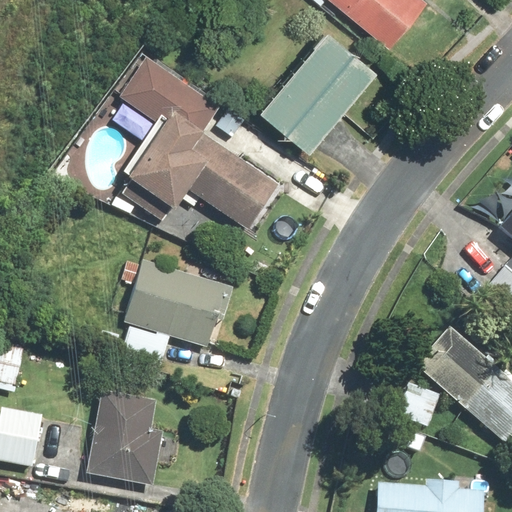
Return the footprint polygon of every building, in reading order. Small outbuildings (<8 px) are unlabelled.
[(421,6),(413,0),(328,0),(384,48),(421,6)] [(329,18),(263,101),(317,144),(383,60),(329,18)] [(220,103),(150,57),(124,96),(160,120),(126,171),(182,208),(194,190),(254,229),(288,177),(207,124),(220,103)] [(511,205),(498,222),(511,234),(511,244),(482,279),(511,305),(511,304),(511,205)] [(235,276),(128,251),(111,321),(127,324),(120,352),(164,362),(171,335),(218,346),(235,276)] [(511,367),(455,319),(415,366),(511,448),(511,367)] [(0,391),(16,395),(24,349),(0,344),(0,391)] [(78,427),(67,484),(131,496),(134,483),(158,487),(166,439),(150,436),(159,386),(102,376),(92,430),(78,427)] [(441,395),(408,382),(396,415),(428,428),(441,395)] [(4,400),(0,420),(0,460),(36,467),(46,408),(4,400)] [(383,479),(380,511),(485,511),(488,487),(383,479)]
